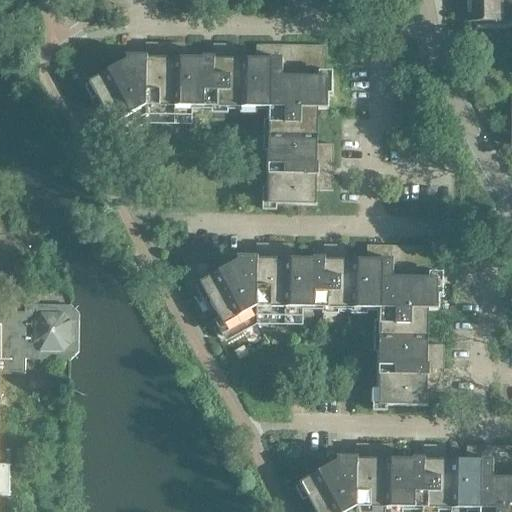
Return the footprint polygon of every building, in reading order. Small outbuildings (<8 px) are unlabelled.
[(511,0),(466,0),(467,23),(487,24),(511,23),(511,0)] [(148,57),(128,57),(128,61),(90,82),(122,139),(150,123),(190,124),(190,109),(271,110),(270,206),(315,206),(315,192),(333,192),(334,145),(316,145),(317,110),(327,110),(327,78),(305,78),(305,70),(326,71),(327,45),(257,44),(256,61),(235,61),(235,45),(214,45),(214,59),(204,59),(204,62),(183,61),(183,45),(148,44),(148,57)] [(11,215),(0,214),(0,234),(11,235),(11,215)] [(239,257),(238,263),(200,284),(231,339),(258,323),(302,324),(302,308),(383,310),(381,405),(430,406),(431,394),(443,394),(444,348),(429,348),(430,313),(438,313),(439,281),(416,281),(416,273),(436,273),(438,248),(368,246),(368,263),(346,262),(347,246),(325,245),(325,260),(314,259),(314,262),(294,261),(294,245),(258,244),(258,258),(239,257)] [(0,496),(10,497),(11,451),(0,450),(0,375),(25,376),(25,360),(70,361),(71,360),(79,354),(80,315),(71,307),(25,306),(25,314),(0,313),(0,496)] [(339,462),(300,483),(315,511),(401,511),(401,508),(481,510),(481,511),(511,511),(511,447),(469,446),(468,461),(445,460),(446,446),(425,445),(425,459),(414,459),(414,461),(394,461),(394,444),(358,444),(357,457),(339,457),(339,462)]
